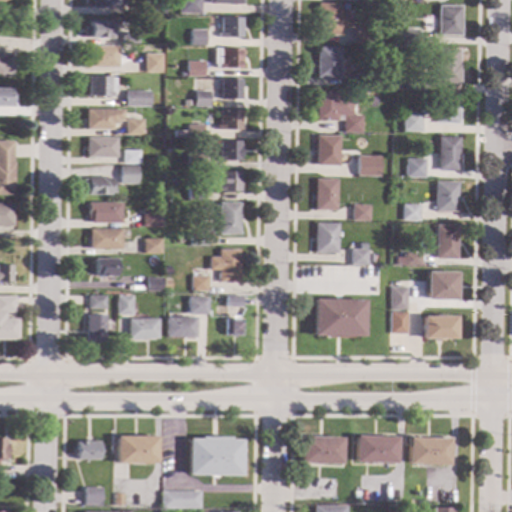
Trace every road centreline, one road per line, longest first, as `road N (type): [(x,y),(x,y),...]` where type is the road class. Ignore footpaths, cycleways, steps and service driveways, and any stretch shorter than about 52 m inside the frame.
road 1 (residential): [(278,0),(269,511)]
road 2 (residential): [(50,0),(42,511)]
road 3 (residential): [(497,0),(491,511)]
road 4 (tertiary): [(511,371),(0,373)]
road 5 (tertiary): [(0,403),(511,401)]
